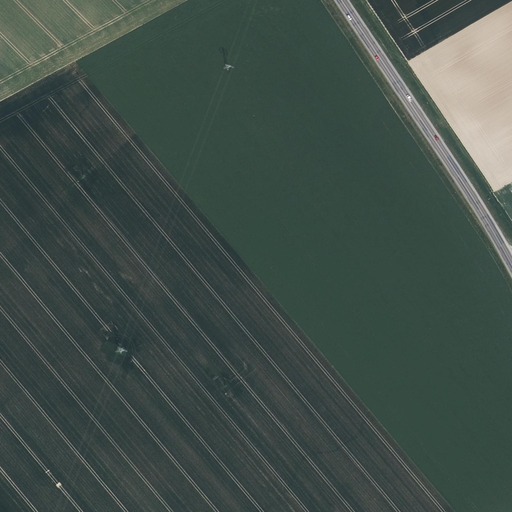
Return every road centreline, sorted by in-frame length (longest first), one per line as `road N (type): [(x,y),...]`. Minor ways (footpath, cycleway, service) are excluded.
road 1 (primary): [(511,264),(341,0)]
road 2 (track): [(363,0),(511,221)]
